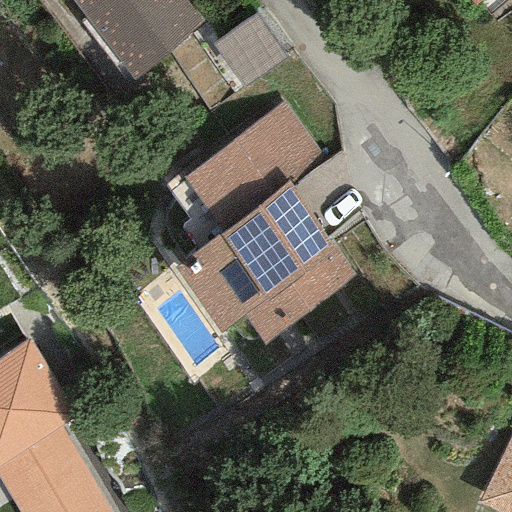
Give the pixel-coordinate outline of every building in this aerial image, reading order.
[(70,0),(133,81),(202,21),(185,0),(70,0)] [(285,59),(254,14),(211,43),(241,89),(285,59)] [(241,317),(263,348),(354,277),(289,185),(327,162),(280,103),(183,179),(222,235),(175,268),(221,334),(241,317)] [(0,484),(17,511),(109,511),(56,425),(67,418),(25,348),(0,363),(0,484)] [(511,511),(511,431),(479,503),(497,511),(511,511)]
